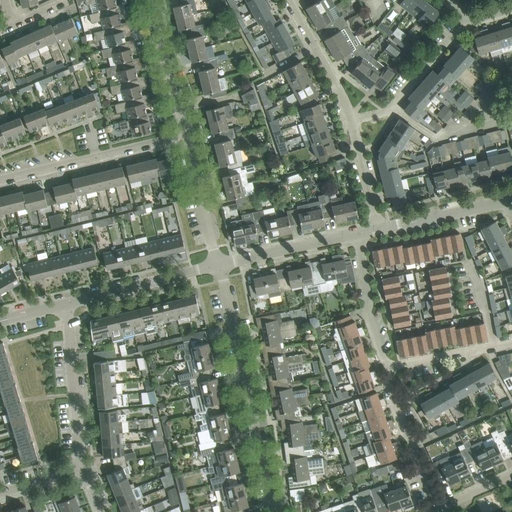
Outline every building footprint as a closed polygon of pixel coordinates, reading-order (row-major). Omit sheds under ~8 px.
[(99,10),(117,6),(115,0),(85,0),(86,0),(87,5),(97,3),(99,10)] [(181,6),(173,8),(176,19),(193,15),(198,14),(194,0),(181,0),(179,1),(181,6)] [(233,0),(226,0),(233,11),(238,8),(233,0)] [(263,0),(252,0),(248,3),(253,13),(269,4),(268,2),(265,3),(263,0)] [(335,6),(331,0),(314,0),(316,3),(306,9),(312,19),(328,10),(335,6)] [(403,0),(400,5),(409,12),(418,0),(403,0)] [(423,0),(418,0),(409,12),(419,20),(430,5),(423,0)] [(269,4),(253,13),(259,24),(273,16),(268,8),(270,7),(269,4)] [(430,5),(419,20),(428,27),(439,13),(430,5)] [(104,28),(111,27),(121,24),(120,18),(125,16),(126,14),(124,13),(122,6),(112,9),(89,14),(91,23),(102,21),(104,28)] [(328,10),(312,19),(318,30),(323,27),(327,32),(345,21),(342,16),(335,21),(328,10)] [(193,15),(176,19),(179,30),(190,27),(192,33),(206,29),(205,24),(195,26),(193,15)] [(273,16),(259,24),(262,22),(267,33),(283,23),(280,19),(276,21),(273,16)] [(71,18),(61,23),(68,37),(78,33),(71,18)] [(324,40),(331,51),(347,42),(340,31),(348,26),(345,21),(327,32),(330,37),(324,40)] [(51,25),(58,42),(68,37),(61,23),(52,27),(51,25)] [(283,23),(267,33),(273,43),(288,34),(283,23)] [(378,27),(377,28),(384,33),(386,35),(389,37),(393,33),(390,30),(381,23),(378,27)] [(511,44),(505,23),(501,24),(503,29),(496,32),(501,48),(511,44)] [(51,25),(41,29),(47,44),(57,40),(58,42),(51,25)] [(108,47),(116,45),(126,42),(124,36),(129,35),(131,32),(128,31),(126,25),(117,27),(94,33),(96,42),(106,39),(108,47)] [(41,29),(31,34),(37,49),(47,44),(41,29)] [(186,40),(189,51),(205,47),(202,35),(207,34),(206,29),(192,33),(193,38),(186,40)] [(503,53),(501,48),(496,32),(489,34),(487,29),(484,30),(490,51),(491,56),(503,53)] [(490,51),(484,30),(480,31),(481,36),(474,39),(475,40),(469,42),(472,53),(478,51),(479,55),(490,51)] [(31,34),(21,38),(27,53),(37,49),(31,34)] [(288,34),(273,43),(278,52),(273,55),(277,63),(290,56),(286,49),(294,44),(288,34)] [(393,40),(399,45),(402,41),(395,37),(393,40)] [(11,43),(12,45),(18,60),(19,59),(18,57),(27,53),(21,38),(11,43)] [(402,41),(399,45),(400,46),(408,53),(412,48),(404,42),(403,40),(402,42),(402,41)] [(115,64),(123,62),(133,60),(131,53),(137,52),(138,50),(136,49),(134,42),(101,50),(103,59),(114,56),(115,64)] [(347,42),(331,51),(337,61),(342,58),(347,65),(365,49),(362,44),(361,45),(357,48),(352,52),(347,42)] [(401,51),(390,43),(384,50),(395,59),(401,51)] [(2,49),(6,58),(8,64),(18,60),(12,45),(2,49)] [(205,47),(189,51),(192,62),(203,60),(204,65),(219,61),(217,56),(208,58),(205,47)] [(264,47),(255,52),(265,69),(269,67),(262,57),(268,54),(264,47)] [(460,47),(452,56),(466,68),(474,59),(460,47)] [(369,54),(365,49),(347,65),(353,70),(351,73),(360,81),(374,63),(366,56),(369,55),(369,54)] [(452,56),(444,65),(457,77),(466,68),(452,56)] [(73,65),(72,66),(74,71),(85,67),(83,61),(79,63),(77,58),(71,61),(73,65)] [(138,60),(105,68),(101,69),(102,74),(106,73),(108,77),(118,75),(120,82),(128,80),(137,78),(136,72),(141,70),(142,68),(140,67),(138,60)] [(49,64),(51,67),(53,72),(58,69),(55,61),(49,64)] [(199,72),(201,83),(218,79),(215,68),(220,67),(219,61),(204,65),(206,70),(199,72)] [(301,62),(280,74),(283,79),(285,77),(288,83),(307,73),(301,63),(301,62)] [(383,70),(374,63),(360,81),(370,89),(374,83),(382,90),(395,73),(386,67),(386,68),(383,70)] [(433,71),(449,86),(457,77),(444,65),(444,66),(445,67),(438,76),(433,71)] [(433,71),(425,80),(438,91),(445,83),(449,86),(433,71)] [(288,83),(294,93),(312,84),(307,73),(288,83)] [(36,74),(26,78),(28,82),(38,78),(36,74)] [(143,78),(133,81),(110,86),(112,95),(117,94),(118,101),(124,100),(132,99),(142,96),(140,90),(146,88),(147,86),(144,85),(143,78)] [(489,78),(484,84),(487,87),(493,81),(489,78)] [(46,83),(44,79),(39,82),(34,84),(38,92),(42,90),(40,85),(46,83)] [(218,79),(201,83),(204,94),(211,93),(213,98),(227,95),(225,89),(220,90),(218,79)] [(425,80),(417,89),(430,100),(438,91),(425,80)] [(475,87),(479,90),(482,93),(487,87),(484,84),(484,85),(480,81),(475,87)] [(1,85),(2,88),(4,92),(14,87),(14,85),(9,87),(7,82),(1,85)] [(264,82),(257,86),(261,97),(269,94),(268,91),(264,82)] [(294,93),(285,98),(288,102),(291,103),(298,100),(300,104),(301,104),(304,110),(316,106),(311,98),(319,94),(318,93),(318,94),(312,84),(294,93)] [(241,95),(243,103),(249,101),(250,105),(258,103),(253,89),(241,95)] [(422,109),(430,100),(417,89),(409,98),(412,101),(426,113),(422,109)] [(465,91),(461,96),(470,103),(474,99),(465,91)] [(93,93),(84,97),(91,115),(95,114),(94,111),(99,108),(96,99),(93,93)] [(269,94),(261,97),(265,109),(273,105),(269,94)] [(470,103),(461,96),(457,101),(465,108),(470,103)] [(84,97),(74,100),(80,116),(86,114),(87,117),(91,115),(84,97)] [(129,119),(137,117),(146,114),(145,108),(150,107),(151,104),(149,103),(147,97),(138,99),(114,105),(117,114),(127,111),(129,119)] [(74,100),(64,104),(71,123),(76,121),(75,118),(80,116),(74,100)] [(426,113),(412,101),(404,110),(418,122),(426,113)] [(273,105),(265,109),(270,122),(275,120),(272,112),(279,108),(276,103),(273,105)] [(64,104),(55,108),(60,123),(67,121),(68,124),(71,123),(64,104)] [(300,111),(296,112),(298,117),(302,116),(304,123),(323,116),(319,105),(320,105),(320,104),(316,106),(304,110),(300,111)] [(232,116),(230,105),(207,111),(209,122),(226,118),(232,116)] [(445,106),(441,111),(450,119),(454,114),(445,106)] [(45,112),(50,124),(51,127),(60,123),(55,108),(45,111),(45,112)] [(44,109),(34,113),(40,128),(50,124),(44,109)] [(450,119),(441,111),(437,116),(446,123),(450,119)] [(24,117),(26,123),(30,132),(40,128),(34,113),(24,117)] [(152,115),(119,123),(120,127),(121,132),(131,129),(133,137),(151,132),(149,126),(154,125),(156,123),(153,121),(152,115)] [(323,116),(304,123),(308,134),(327,128),(323,116)] [(20,118),(10,122),(16,137),(26,133),(20,118)] [(226,118),(209,122),(212,133),(219,132),(220,137),(235,134),(233,128),(228,129),(226,118)] [(400,119),(393,130),(407,139),(414,129),(400,119)] [(277,120),(269,122),(273,134),(281,131),(277,120)] [(429,124),(437,132),(438,132),(442,128),(433,120),(429,124)] [(16,137),(10,122),(0,125),(6,141),(16,137)] [(306,148),(312,146),(331,139),(327,128),(308,134),(310,140),(304,142),(306,148)] [(393,130),(386,140),(401,150),(407,139),(393,130)] [(505,130),(493,133),(496,142),(507,139),(505,130)] [(493,133),(482,136),(485,145),(496,142),(493,133)] [(235,134),(220,137),(222,142),(215,144),(217,155),(234,152),(234,151),(231,141),(236,139),(235,134)] [(482,136),(471,138),(474,148),(485,145),(482,136)] [(471,138),(460,141),(463,150),(474,148),(471,138)] [(312,146),(316,157),(318,156),(320,162),(331,158),(329,152),(335,150),(335,149),(335,150),(331,139),(312,146)] [(423,145),(426,148),(427,148),(432,142),(429,139),(423,145)] [(376,155),(395,158),(401,150),(386,140),(379,151),(381,152),(379,155),(376,155)] [(460,141),(449,144),(452,153),(463,150),(460,141)] [(281,156),(289,153),(285,142),(277,144),(281,156)] [(449,144),(438,147),(440,156),(452,153),(449,144)] [(427,152),(429,159),(440,156),(438,147),(433,148),(433,146),(427,152)] [(507,170),(511,168),(511,159),(509,147),(498,149),(499,155),(504,176),(508,175),(507,170)] [(234,152),(217,155),(220,167),(227,165),(228,170),(243,167),(241,161),(243,161),(240,150),(234,151),(234,152)] [(395,158),(376,155),(379,156),(380,159),(378,160),(381,172),(398,168),(395,158)] [(488,158),(488,160),(492,173),(499,172),(500,177),(504,176),(499,155),(488,158)] [(149,157),(145,158),(150,177),(159,175),(155,159),(150,160),(149,157)] [(142,162),(136,164),(140,180),(150,177),(145,158),(141,159),(142,162)] [(160,158),(155,159),(159,175),(160,175),(160,178),(171,176),(172,180),(178,178),(175,166),(169,167),(167,159),(161,161),(160,158)] [(347,167),(345,158),(333,162),(336,171),(347,167)] [(488,160),(477,163),(483,184),(486,183),(485,178),(492,176),(492,173),(488,160)] [(460,161),(454,163),(461,189),(464,188),(463,183),(470,181),(466,165),(461,166),(460,161)] [(125,163),(128,173),(130,182),(140,180),(136,164),(130,165),(130,162),(125,163)] [(455,168),(444,171),(448,187),(455,185),(456,190),(461,189),(454,163),(453,163),(455,168)] [(477,163),(466,165),(470,181),(477,179),(479,185),(483,184),(477,163)] [(118,168),(112,170),(116,185),(126,183),(124,174),(121,164),(117,165),(118,168)] [(223,177),(225,188),(248,183),(245,174),(255,172),(253,164),(243,167),(228,170),(230,175),(223,177)] [(105,168),(101,169),(106,188),(116,185),(112,170),(106,171),(105,168)] [(398,168),(381,172),(384,184),(401,180),(398,168)] [(98,173),(92,174),(96,190),(106,188),(101,169),(97,170),(98,173)] [(444,171),(433,173),(438,195),(442,194),(441,188),(448,187),(444,171)] [(86,173),(81,174),(86,193),(96,190),(92,174),(86,176),(86,173)] [(72,179),(73,183),(76,198),(77,198),(77,195),(86,193),(81,174),(77,175),(78,178),(72,179)] [(401,180),(384,184),(387,196),(391,195),(408,191),(408,190),(403,192),(401,180)] [(67,181),(62,182),(67,200),(76,198),(73,183),(67,184),(67,181)] [(53,187),(55,197),(56,202),(67,200),(62,182),(58,183),(59,186),(53,187)] [(251,200),(250,195),(247,183),(225,188),(228,200),(235,198),(236,204),(242,202),(251,200)] [(36,188),(33,189),(37,207),(47,205),(46,200),(43,190),(37,191),(36,188)] [(29,193),(24,195),(27,210),(37,207),(33,189),(28,190),(29,193)] [(16,190),(12,191),(17,210),(27,208),(27,210),(24,195),(23,192),(17,193),(16,190)] [(8,195),(3,196),(7,213),(17,210),(12,191),(7,192),(8,195)] [(160,192),(158,195),(159,199),(161,198),(162,204),(167,203),(165,197),(163,191),(160,192)] [(408,191),(391,195),(394,207),(411,202),(408,191)] [(319,201),(309,204),(314,227),(325,225),(324,218),(329,217),(326,203),(325,203),(323,195),(318,196),(319,201)] [(331,202),(326,203),(329,217),(334,216),(335,223),(347,220),(344,204),(343,204),(342,197),(330,200),(331,202)] [(355,201),(344,204),(347,220),(358,218),(355,201)] [(127,205),(121,207),(122,211),(132,208),(131,203),(126,204),(127,205)] [(297,209),(293,210),(296,224),(300,223),(302,230),(314,227),(309,204),(296,206),(297,209)] [(154,218),(159,217),(158,213),(164,211),(163,207),(151,210),(154,218)] [(259,216),(262,232),(267,231),(269,238),(281,235),(277,219),(275,212),(264,215),(263,210),(258,211),(259,216)] [(288,216),(277,219),(281,235),(292,232),(290,225),(296,224),(293,210),(287,212),(288,216)] [(247,242),(258,240),(257,233),(262,232),(259,216),(258,211),(252,213),(253,217),(242,220),(247,242)] [(61,213),(54,215),(57,227),(64,226),(61,213)] [(130,220),(129,213),(118,216),(119,220),(124,218),(125,221),(130,220)] [(57,227),(54,215),(48,216),(51,229),(57,227)] [(119,220),(118,216),(106,218),(108,225),(113,224),(113,221),(119,220)] [(247,242),(242,220),(230,222),(231,224),(225,225),(229,242),(234,240),(235,245),(247,242)] [(495,221),(481,229),(486,239),(506,229),(504,226),(499,228),(495,221)] [(77,225),(66,228),(67,235),(70,234),(70,231),(78,229),(77,225)] [(22,231),(23,235),(33,233),(32,229),(31,229),(30,226),(25,227),(25,231),(22,231)] [(506,229),(486,239),(491,249),(506,242),(503,235),(508,233),(506,229)] [(460,233),(450,235),(453,252),(463,250),(460,233)] [(32,237),(33,241),(39,239),(40,242),(45,241),(43,234),(32,237)] [(181,234),(170,237),(174,253),(186,250),(185,250),(181,234)] [(450,235),(440,237),(444,254),(453,252),(450,235)] [(471,235),(465,237),(469,247),(473,246),(475,245),(471,235)] [(170,237),(159,240),(163,256),(174,253),(170,237)] [(440,237),(431,239),(435,259),(434,256),(444,254),(440,237)] [(431,242),(422,244),(425,261),(435,259),(431,239),(430,239),(431,242)] [(159,240),(148,242),(152,258),(163,256),(159,240)] [(148,242),(137,245),(141,261),(152,258),(148,242)] [(506,242),(491,249),(497,260),(511,251),(511,246),(509,248),(506,242)] [(422,244),(412,246),(415,263),(425,261),(422,244)] [(137,245),(125,248),(129,264),(141,261),(137,245)] [(402,245),(392,247),(395,264),(405,262),(405,265),(402,245)] [(402,245),(405,265),(415,263),(412,246),(402,248),(402,245)] [(94,247),(83,250),(87,266),(98,263),(95,254),(94,247)] [(118,267),(114,250),(114,247),(111,248),(112,251),(103,253),(107,269),(118,267)] [(392,247),(382,249),(385,266),(395,264),(392,247)] [(129,264),(125,248),(114,250),(118,267),(129,264)] [(382,249),(372,251),(376,267),(385,266),(382,249)] [(83,250),(72,253),(76,269),(87,266),(83,250)] [(511,251),(506,254),(497,260),(502,270),(505,268),(506,272),(511,269),(511,251)] [(72,253),(60,256),(64,272),(76,269),(72,253)] [(333,256),(334,262),(338,284),(355,281),(354,277),(350,260),(345,262),(343,254),(333,256)] [(49,258),(53,275),(64,272),(60,256),(49,258)] [(49,258),(38,261),(42,277),(53,275),(49,258)] [(323,270),(318,271),(322,292),(332,290),(334,287),(334,285),(335,285),(338,284),(334,262),(326,263),(324,258),(320,259),(323,270)] [(474,261),(475,261),(479,269),(483,267),(478,258),(474,261)] [(30,280),(42,277),(38,261),(23,265),(24,272),(28,271),(31,279),(30,280)] [(306,268),(299,269),(302,282),(302,285),(304,296),(322,292),(318,271),(311,273),(309,262),(309,261),(305,262),(306,268)] [(289,277),(284,278),(286,291),(292,290),(291,287),(302,285),(302,282),(299,269),(292,271),(290,265),(286,266),(287,272),(289,277)] [(429,270),(431,280),(447,277),(445,267),(429,270)] [(12,268),(2,274),(11,288),(21,282),(20,282),(17,277),(22,276),(20,270),(14,272),(12,268)] [(272,275),(265,276),(269,298),(281,295),(280,292),(286,291),(284,278),(277,280),(275,268),(271,269),(272,275)] [(254,284),(249,286),(251,298),(258,297),(257,295),(263,293),(264,299),(269,298),(265,276),(257,278),(256,272),(252,273),(254,284)] [(2,274),(0,275),(0,293),(0,294),(11,288),(2,274)] [(398,276),(382,279),(384,289),(400,286),(398,276)] [(447,277),(431,280),(432,290),(449,287),(447,277)] [(384,289),(386,299),(388,299),(402,296),(402,295),(400,286),(384,289)] [(431,300),(448,297),(451,296),(449,287),(432,290),(434,299),(431,300)] [(195,295),(184,298),(189,317),(200,314),(195,295)] [(405,295),(388,299),(390,308),(407,305),(405,295)] [(420,301),(419,295),(412,296),(414,304),(420,302),(420,301)] [(448,297),(431,300),(433,310),(450,307),(448,297)] [(184,298),(173,301),(177,319),(189,317),(184,298)] [(173,301),(162,303),(166,322),(177,319),(173,301)] [(162,303),(151,306),(155,325),(166,322),(162,303)] [(407,305),(390,308),(392,318),(409,315),(407,305)] [(151,306),(140,309),(146,334),(157,332),(155,325),(151,306)] [(450,307),(433,310),(435,320),(452,316),(450,307)] [(140,309),(129,311),(133,330),(134,335),(145,332),(146,334),(140,309)] [(129,311),(118,314),(123,338),(134,335),(133,330),(129,311)] [(280,313),(256,318),(258,329),(262,328),(263,335),(281,332),(295,329),(299,328),(298,322),(294,323),(293,320),(282,323),(280,313)] [(106,317),(111,336),(112,341),(124,339),(123,338),(118,314),(106,317)] [(409,315),(392,318),(394,328),(411,324),(409,315)] [(355,322),(353,322),(350,316),(334,321),(337,328),(334,328),(336,333),(334,333),(333,336),(334,337),(336,341),(343,338),(364,331),(362,327),(357,329),(355,322)] [(106,317),(90,321),(92,340),(111,336),(106,317)] [(484,323),(474,325),(478,342),(487,340),(484,323)] [(474,325),(465,327),(468,344),(478,342),(474,325)] [(500,326),(495,327),(497,338),(504,336),(502,325),(500,326)] [(454,326),(445,328),(448,345),(457,343),(458,346),(454,326)] [(454,326),(458,346),(468,344),(465,327),(455,329),(454,326)] [(445,328),(435,330),(438,346),(448,345),(445,328)] [(261,342),(263,353),(281,349),(280,344),(282,343),(281,339),(296,336),(295,329),(281,332),(263,335),(264,341),(261,342)] [(435,330),(425,332),(429,351),(429,348),(438,346),(435,330)] [(205,331),(193,334),(194,341),(206,338),(205,331)] [(365,335),(364,331),(343,338),(337,340),(341,351),(347,349),(362,344),(360,337),(365,335)] [(425,335),(416,336),(419,353),(429,351),(425,332),(425,335)] [(193,335),(182,338),(183,341),(183,343),(190,342),(194,341),(193,334),(193,335)] [(416,336),(406,338),(409,355),(419,353),(416,336)] [(406,338),(396,340),(400,357),(409,355),(406,338)] [(190,342),(183,343),(183,344),(177,345),(178,351),(185,350),(186,355),(184,357),(185,361),(211,355),(208,343),(192,347),(190,342)] [(365,351),(362,344),(347,349),(341,351),(345,362),(351,360),(371,353),(370,349),(365,351)] [(281,349),(263,353),(265,363),(269,362),(270,370),(302,363),(302,361),(306,361),(305,354),(301,355),(300,355),(285,358),(285,354),(282,354),(281,349)] [(115,350),(93,352),(94,359),(116,357),(115,350)] [(371,353),(351,360),(354,370),(354,371),(367,367),(367,366),(370,365),(367,358),(372,356),(371,353)] [(498,356),(502,365),(503,367),(508,366),(511,365),(509,354),(498,356)] [(179,381),(185,380),(199,377),(198,371),(214,367),(211,355),(185,361),(185,362),(187,361),(190,372),(178,375),(179,381)] [(140,370),(142,370),(146,369),(144,363),(143,358),(137,358),(140,370)] [(0,370),(10,368),(7,360),(0,361),(0,370)] [(104,361),(94,362),(95,374),(115,372),(120,372),(119,360),(113,361),(104,361)] [(480,362),(477,364),(488,383),(497,377),(489,363),(483,366),(480,362)] [(302,363),(270,370),(271,375),(268,376),(270,388),(288,384),(288,383),(293,382),(291,373),(304,370),(302,363)] [(476,370),(469,374),(478,388),(488,383),(477,364),(473,366),(476,370)] [(510,377),(508,366),(503,367),(502,365),(497,368),(504,380),(508,378),(510,377)] [(370,373),(367,367),(354,371),(354,370),(347,373),(351,384),(355,382),(356,383),(376,375),(375,371),(370,373)] [(0,380),(12,376),(10,368),(0,370),(0,380)] [(115,372),(95,374),(96,385),(116,384),(115,372)] [(460,373),(456,375),(468,394),(478,388),(469,374),(463,378),(460,373)] [(376,375),(356,383),(359,393),(375,388),(372,380),(377,379),(376,375)] [(448,382),(448,383),(458,399),(468,394),(456,375),(453,377),(456,381),(450,385),(448,382)] [(15,384),(12,376),(0,380),(0,388),(0,389),(15,385),(15,384)] [(196,396),(219,390),(217,378),(200,382),(199,377),(185,380),(186,386),(190,385),(193,397),(196,396)] [(147,392),(154,390),(151,380),(144,382),(147,392)] [(116,384),(96,385),(97,397),(123,394),(122,383),(116,384)] [(447,389),(440,393),(449,407),(459,402),(457,399),(458,399),(448,383),(444,384),(447,389)] [(15,385),(0,389),(0,388),(0,389),(2,397),(18,393),(15,384),(15,385)] [(288,384),(270,388),(272,397),(276,396),(277,404),(310,397),(308,388),(293,391),(292,387),(289,388),(288,384)] [(154,390),(147,392),(149,398),(150,404),(157,403),(154,390)] [(196,414),(208,412),(206,406),(222,402),(219,390),(196,396),(198,407),(194,408),(196,414)] [(376,392),(361,398),(355,400),(359,411),(365,409),(385,402),(384,398),(379,400),(376,392)] [(431,392),(428,394),(439,413),(449,407),(440,393),(434,396),(431,392)] [(20,401),(18,393),(2,397),(5,406),(20,401),(20,402),(20,401)] [(331,403),(334,402),(331,393),(326,394),(329,401),(330,400),(331,403)] [(123,394),(97,397),(98,409),(128,406),(127,394),(123,395),(123,394)] [(423,409),(418,412),(420,417),(426,414),(428,418),(433,416),(435,419),(440,416),(438,413),(439,413),(428,394),(424,395),(427,400),(420,404),(423,409)] [(501,396),(504,402),(501,403),(503,408),(511,403),(510,399),(506,394),(501,396)] [(310,397),(277,404),(278,409),(275,410),(277,420),(281,420),(296,417),(299,417),(299,416),(301,416),(299,407),(311,404),(310,397)] [(20,401),(5,406),(8,414),(22,410),(20,402),(20,401)] [(359,411),(358,411),(362,422),(384,414),(382,407),(387,406),(385,402),(365,409),(359,411)] [(491,413),(489,409),(480,413),(482,417),(491,413)] [(25,418),(22,410),(8,414),(10,422),(25,418)] [(121,410),(100,412),(101,423),(108,423),(126,421),(125,414),(121,415),(121,410)] [(202,433),(228,426),(225,413),(209,417),(208,412),(196,414),(194,415),(196,421),(202,419),(203,424),(200,425),(202,432),(202,433)] [(384,414),(362,422),(365,433),(393,423),(392,419),(386,421),(384,414)] [(476,415),(467,419),(469,423),(478,419),(476,415)] [(300,417),(299,417),(296,417),(281,420),(282,429),(286,429),(287,436),(308,434),(320,432),(319,424),(304,426),(303,421),(300,422),(300,417)] [(27,426),(25,418),(10,422),(13,431),(27,426)] [(108,423),(101,423),(102,435),(123,433),(122,422),(122,421),(108,423)] [(163,423),(166,440),(172,439),(168,422),(163,423)] [(393,423),(365,433),(369,443),(374,442),(391,436),(389,429),(394,427),(393,423)] [(456,424),(447,428),(449,432),(458,428),(456,424)] [(30,435),(27,426),(13,431),(15,439),(30,435)] [(199,444),(201,451),(216,447),(216,446),(215,441),(231,437),(228,426),(202,433),(202,432),(198,433),(200,444),(199,444)] [(436,430),(439,437),(449,432),(447,428),(446,426),(436,430)] [(161,429),(156,430),(157,431),(153,430),(156,442),(163,441),(162,435),(161,429)] [(504,431),(499,434),(504,446),(510,444),(511,449),(511,440),(509,442),(504,431)] [(321,432),(320,432),(308,434),(287,436),(288,442),(284,443),(285,454),(313,451),(313,449),(306,450),(306,446),(305,442),(321,440),(320,434),(322,434),(321,432)] [(123,433),(102,435),(103,446),(123,444),(125,442),(124,439),(123,438),(123,433)] [(493,436),(496,443),(485,448),(493,465),(504,460),(501,454),(506,451),(504,446),(499,434),(493,436)] [(32,443),(30,435),(15,439),(17,447),(18,447),(32,443)] [(374,442),(369,443),(366,444),(370,456),(373,455),(372,454),(398,446),(397,442),(391,444),(389,437),(392,436),(391,436),(374,442)] [(482,441),(466,449),(472,461),(477,459),(482,470),(493,465),(485,448),(482,441)] [(32,443),(18,447),(17,447),(20,456),(35,451),(33,443),(32,443)] [(123,444),(103,446),(104,458),(112,457),(114,464),(126,461),(125,455),(124,449),(123,444)] [(463,444),(458,447),(460,451),(461,452),(449,457),(452,464),(460,480),(471,475),(466,464),(472,461),(466,449),(465,449),(463,444)] [(218,465),(237,461),(234,448),(220,452),(219,447),(219,446),(216,447),(212,448),(201,451),(202,456),(206,455),(209,466),(209,467),(209,468),(218,465)] [(372,454),(373,455),(376,465),(396,459),(394,451),(399,450),(398,446),(372,454)] [(350,450),(346,452),(349,462),(354,461),(350,450)] [(20,456),(22,464),(38,460),(35,451),(20,456)] [(308,460),(307,456),(312,456),(313,451),(285,454),(286,464),(290,464),(291,471),(316,468),(324,467),(323,459),(308,460)] [(168,461),(166,454),(156,457),(157,464),(165,462),(168,461)] [(449,456),(433,463),(439,476),(444,474),(449,485),(460,480),(452,464),(449,457),(449,456)] [(129,473),(127,467),(126,461),(114,464),(115,471),(107,474),(111,485),(131,477),(129,473)] [(210,478),(212,485),(225,482),(223,476),(236,473),(240,472),(237,461),(218,465),(209,468),(209,467),(208,467),(210,474),(215,473),(216,477),(210,478)] [(398,462),(389,465),(387,466),(389,472),(400,468),(398,462)] [(350,464),(343,467),(346,476),(353,474),(350,464)] [(316,468),(291,471),(292,477),(288,477),(289,488),(311,485),(310,476),(325,474),(324,467),(316,468)] [(345,477),(347,484),(353,481),(351,475),(345,477)] [(131,477),(111,485),(115,496),(135,488),(133,483),(130,485),(127,479),(131,478),(131,477)] [(225,482),(212,485),(213,491),(219,489),(222,501),(229,499),(229,500),(245,496),(242,483),(226,487),(225,482)] [(394,486),(395,490),(401,507),(403,511),(414,507),(405,482),(394,486)] [(382,486),(376,488),(380,501),(386,499),(390,511),(401,507),(395,490),(389,492),(386,484),(382,486)] [(135,488),(115,496),(120,506),(139,499),(143,497),(139,486),(135,488)] [(173,496),(177,495),(175,488),(167,491),(169,499),(173,498),(173,496)] [(358,492),(358,494),(360,498),(361,502),(364,511),(377,511),(374,503),(380,501),(376,488),(370,490),(369,488),(358,492)] [(353,500),(343,504),(345,511),(361,511),(364,511),(361,502),(360,498),(358,494),(352,496),(353,500)] [(178,501),(177,495),(173,496),(173,498),(169,499),(171,507),(179,503),(178,501)] [(189,509),(186,495),(180,496),(183,511),(189,509)] [(53,499),(58,511),(71,511),(80,509),(75,497),(66,500),(65,496),(53,499)] [(223,507),(224,511),(232,511),(248,507),(245,496),(229,500),(230,505),(223,507)] [(139,499),(120,506),(121,511),(136,511),(144,509),(142,504),(142,503),(141,499),(139,499)]
